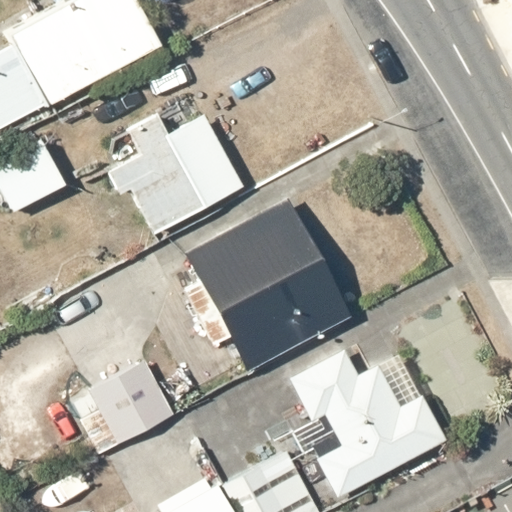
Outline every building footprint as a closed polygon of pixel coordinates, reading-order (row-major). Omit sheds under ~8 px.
[(9,33),(0,37),(0,125),(45,102),(155,45),(132,0),(60,0),(6,28),(9,33)] [(142,148),(118,160),(103,168),(115,193),(130,186),(152,228),(240,184),(196,96),(132,128),(142,148)] [(64,181),(42,137),(0,158),(0,185),(11,208),(64,181)] [(352,304),(285,194),(183,256),(197,278),(181,287),(217,346),(227,340),(245,369),(352,304)] [(354,373),(341,347),(288,375),(308,415),(323,407),(341,442),(316,455),(336,494),(443,437),(397,350),(354,373)] [(174,412),(143,352),(67,391),(98,451),(174,412)] [(322,511),(323,511),(288,446),(163,511),(322,511)] [(0,511),(9,511),(0,494),(0,511)]
